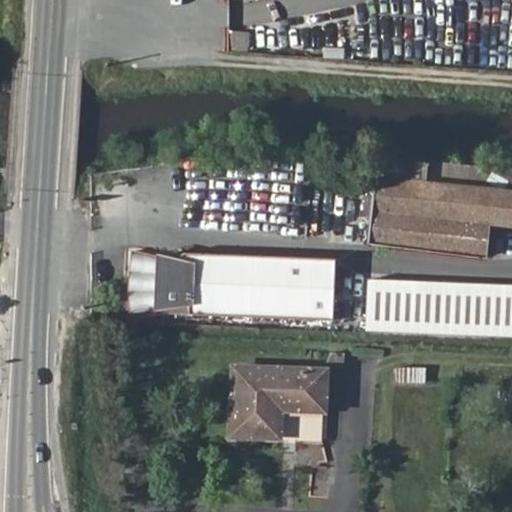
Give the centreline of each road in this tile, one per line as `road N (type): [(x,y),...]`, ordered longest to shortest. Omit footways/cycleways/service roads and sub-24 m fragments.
road 1 (track): [(148,0),(131,13),(209,62),(511,80)]
road 2 (secondary): [(53,0),(31,340)]
road 3 (secondary): [(31,340),(15,511)]
road 4 (secondary): [(43,511),(31,340)]
